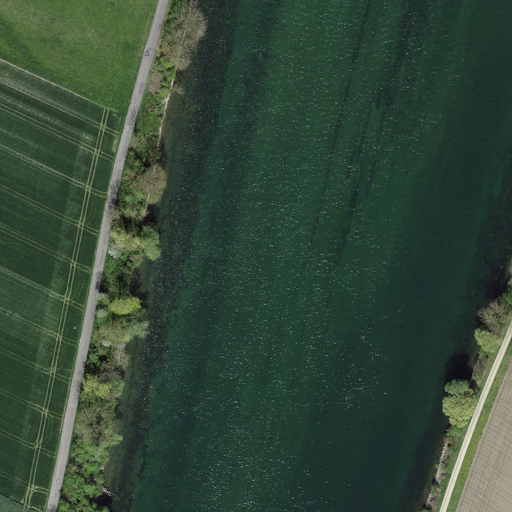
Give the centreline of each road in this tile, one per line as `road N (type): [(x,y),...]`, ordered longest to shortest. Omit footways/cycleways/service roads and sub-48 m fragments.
road 1 (unclassified): [(50,511),(119,147),(159,0)]
road 2 (track): [(442,511),(511,323)]
